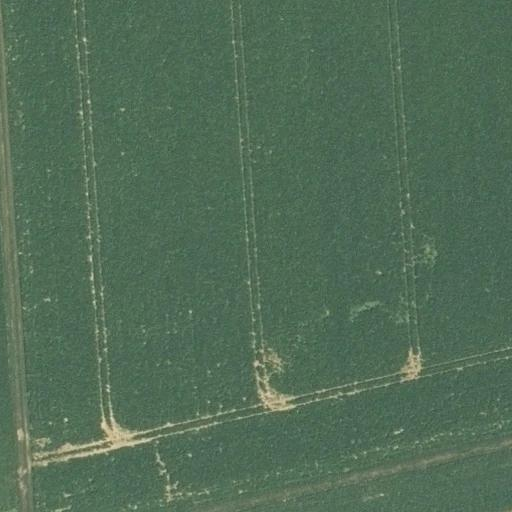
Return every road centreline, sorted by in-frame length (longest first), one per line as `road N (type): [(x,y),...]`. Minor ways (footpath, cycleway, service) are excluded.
road 1 (track): [(29,511),(0,12)]
road 2 (track): [(215,511),(511,442)]
